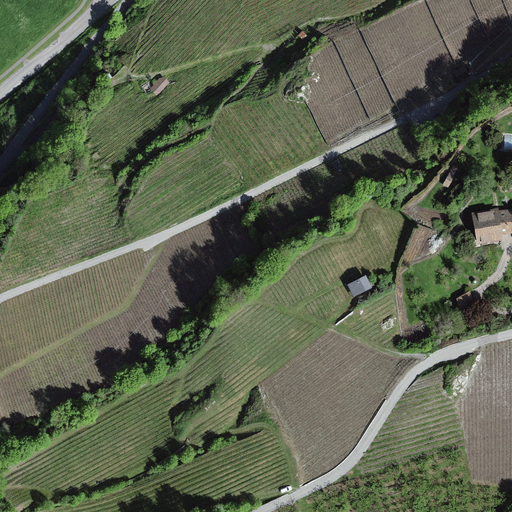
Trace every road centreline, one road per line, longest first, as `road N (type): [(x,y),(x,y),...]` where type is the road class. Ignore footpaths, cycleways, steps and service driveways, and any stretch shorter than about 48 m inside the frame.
road 1 (track): [(0,298),(204,216),(437,102),(511,51)]
road 2 (track): [(511,334),(461,346),(418,368),(348,463),(257,511)]
road 3 (track): [(126,0),(0,165)]
road 4 (residential): [(0,94),(111,0)]
